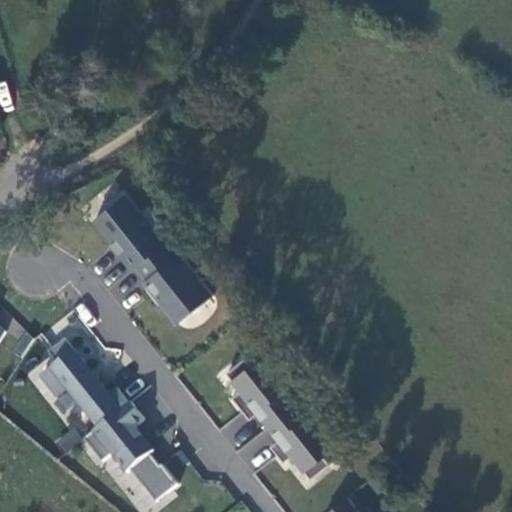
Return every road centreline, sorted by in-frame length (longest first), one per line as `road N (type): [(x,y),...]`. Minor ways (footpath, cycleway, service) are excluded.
road 1 (unclassified): [(377,15),(275,123),(511,309)]
road 2 (residential): [(267,511),(82,275),(33,261)]
road 3 (unclassified): [(511,93),(377,15)]
road 4 (residential): [(0,206),(119,145)]
